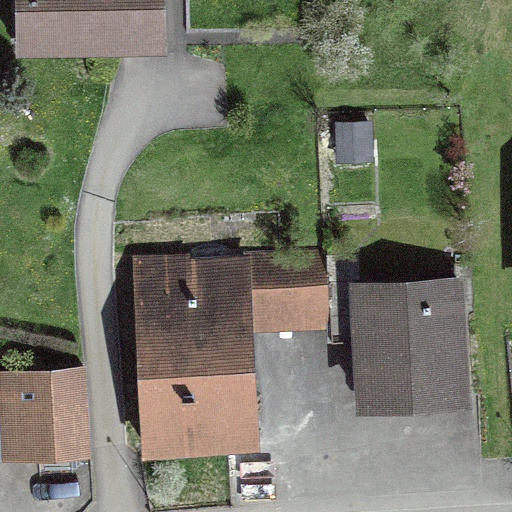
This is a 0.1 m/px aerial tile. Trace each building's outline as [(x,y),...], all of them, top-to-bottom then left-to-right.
[(19,0),(21,45),(160,43),(159,0),(19,0)] [(369,140),(368,116),(338,117),(339,141),(369,140)] [(326,320),(322,255),(322,251),(280,252),(283,323),(326,321),(326,320)] [(283,323),(280,252),(243,253),(243,271),(191,272),(191,258),(135,262),(144,444),(255,437),(248,324),(283,323)] [(322,255),(326,320),(358,318),(363,401),(463,395),(457,297),(357,303),(358,253),(322,255)] [(83,366),(18,370),(23,453),(88,449),(83,366)]
